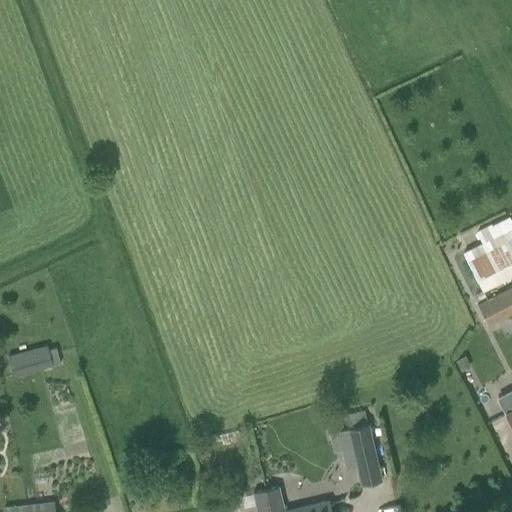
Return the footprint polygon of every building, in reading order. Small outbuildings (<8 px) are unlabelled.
[(511,276),(511,222),(509,216),(491,225),(491,224),(476,231),(482,243),(463,253),(482,291),(474,295),(477,301),(485,297),(483,291),(511,276)] [(511,286),(477,305),(488,326),(511,313),(511,286)] [(14,377),(60,363),(56,348),(48,350),(46,345),(8,356),(14,377)] [(464,357),(455,361),(460,371),(469,366),(464,357)] [(381,480),(368,424),(348,429),(361,485),(381,480)] [(277,486),(265,489),(270,511),(330,511),(328,501),(283,511),(277,486)] [(270,511),(265,489),(253,492),(257,511),(270,511)] [(55,511),(54,501),(24,505),(24,511),(55,511)]
